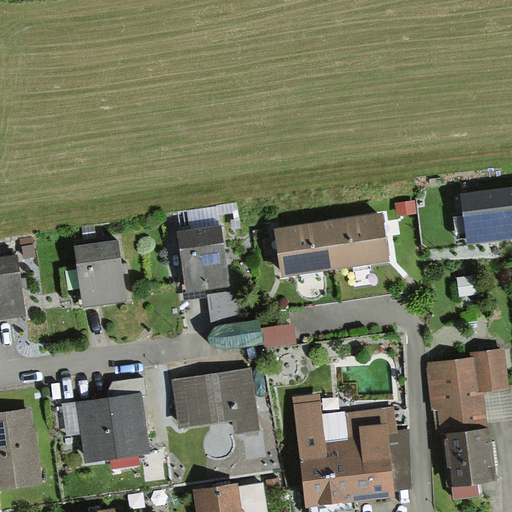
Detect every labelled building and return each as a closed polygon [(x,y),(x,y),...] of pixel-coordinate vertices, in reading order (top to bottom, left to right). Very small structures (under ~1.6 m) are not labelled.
[(511,189),(464,195),(469,240),(511,235),(511,189)] [(321,221),(328,266),(384,258),(377,213),(321,221)] [(389,218),(394,260),(426,257),(422,215),(389,218)] [(321,221),(273,229),(280,274),(328,266),(321,221)] [(215,227),(177,232),(185,289),(223,284),(215,227)] [(36,238),(2,243),(4,255),(22,252),(32,313),(48,311),(36,238)] [(83,305),(122,300),(114,240),(75,245),(83,305)] [(0,316),(19,314),(10,255),(0,256),(0,316)] [(471,279),(457,280),(459,293),(473,292),(471,279)] [(440,434),(481,429),(480,419),(511,414),(511,412),(505,356),(431,365),(440,434)] [(253,425),(247,371),(172,380),(177,423),(230,417),(231,428),(253,425)] [(85,460),(142,452),(133,396),(76,405),(85,460)] [(298,401),(307,498),(393,491),(386,414),(318,419),(316,399),(298,401)] [(0,486),(33,482),(23,411),(0,413),(0,486)] [(443,434),(451,496),(477,493),(475,479),(487,478),(481,429),(443,434)] [(257,481),(195,489),(197,511),(258,511),(261,511),(257,481)] [(162,511),(161,501),(139,505),(140,511),(162,511)]
